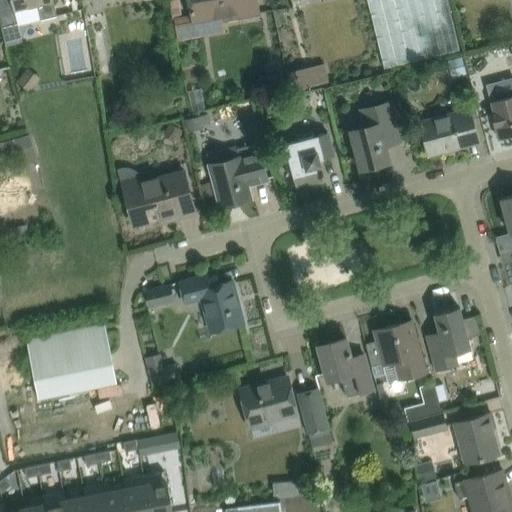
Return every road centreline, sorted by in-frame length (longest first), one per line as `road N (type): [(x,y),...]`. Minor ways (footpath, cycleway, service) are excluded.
road 1 (residential): [(482,269),(285,315),(275,305),(259,234)]
road 2 (residential): [(259,234),(457,180)]
